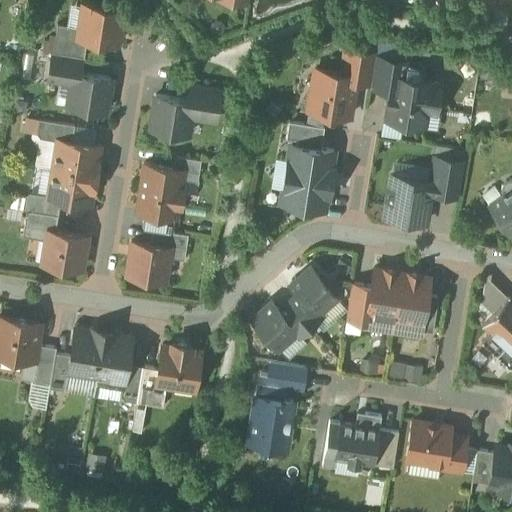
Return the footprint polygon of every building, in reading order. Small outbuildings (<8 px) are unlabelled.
[(125,5),(82,0),(75,0),(70,41),(120,47),(125,5)] [(340,69),(311,65),(305,111),(347,117),(352,81),(370,84),(374,51),(343,47),(340,69)] [(374,51),(370,84),(388,86),(390,70),(406,72),(408,56),(374,51)] [(82,58),(50,53),(46,79),(68,83),(64,106),(101,111),(106,76),(80,72),(82,58)] [(406,72),(390,70),(388,86),(383,118),(422,124),(424,109),(436,111),(441,77),(406,72)] [(183,100),(155,95),(150,129),(185,135),(188,119),(216,124),(222,88),(186,82),(183,100)] [(36,130),(38,118),(25,115),(23,128),(36,130)] [(55,140),(70,142),(72,127),(38,122),(35,137),(55,140)] [(288,143),(316,147),(319,128),(283,122),(281,135),(289,136),(288,143)] [(55,140),(51,165),(94,173),(99,147),(70,142),(55,140)] [(316,147),(288,143),(279,203),(323,211),(333,150),(316,147)] [(433,153),(429,179),(426,193),(456,198),(463,158),(433,153)] [(199,160),(170,156),(168,167),(182,169),(197,172),(199,160)] [(168,167),(144,163),(135,212),(174,218),(182,169),(168,167)] [(89,206),(94,173),(51,165),(45,198),(60,201),(89,206)] [(429,179),(388,173),(381,218),(422,224),(426,193),(429,179)] [(511,182),(488,199),(511,233),(511,232),(511,182)] [(28,214),(57,218),(60,201),(45,198),(27,196),(24,213),(28,214)] [(3,214),(18,219),(22,207),(7,203),(3,214)] [(57,218),(28,214),(24,238),(45,241),(47,229),(55,231),(57,218)] [(55,231),(47,229),(45,241),(41,264),(85,271),(90,237),(55,231)] [(184,236),(151,231),(149,245),(171,249),(182,250),(184,236)] [(149,245),(131,242),(125,275),(165,282),(171,249),(149,245)] [(277,287),(310,324),(340,298),(307,261),(277,287)] [(344,316),(395,325),(404,270),(368,265),(365,280),(351,278),(344,316)] [(433,275),(404,270),(395,325),(425,329),(433,275)] [(310,324),(277,287),(245,315),(278,352),(310,324)] [(477,318),(506,344),(511,337),(511,293),(506,287),(477,318)] [(41,325),(0,318),(0,354),(35,361),(37,345),(41,325)] [(66,373),(98,378),(105,333),(73,328),(66,373)] [(131,338),(105,333),(98,378),(124,382),(131,338)] [(201,344),(154,339),(147,390),(194,397),(201,344)] [(49,382),(55,348),(37,345),(35,361),(32,379),(49,382)] [(303,384),(304,361),(260,359),(259,382),(303,384)] [(295,402),(254,395),(246,443),(287,449),(295,402)] [(354,422),(321,418),(316,459),(380,469),(386,412),(355,408),(354,422)] [(468,426),(406,417),(400,463),(462,473),(468,426)] [(511,445),(488,442),(481,488),(511,492),(511,445)]
